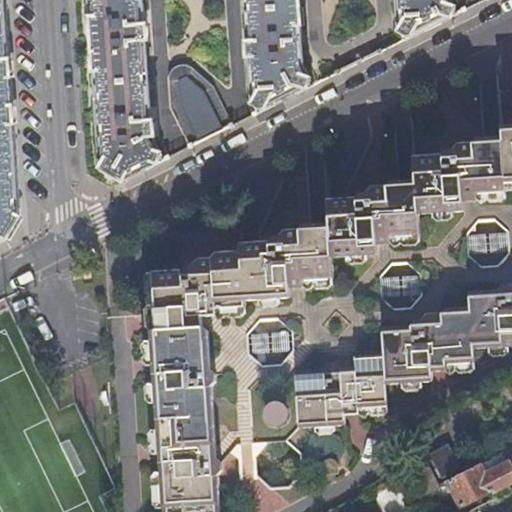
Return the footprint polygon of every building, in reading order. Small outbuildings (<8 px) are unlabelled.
[(0,0),(0,242),(9,238),(21,217),(4,0),(0,0)] [(91,0),(103,168),(130,178),(165,161),(154,136),(156,136),(155,122),(152,122),(146,40),(149,39),(148,25),(145,25),(143,0),(91,0)] [(254,103),(260,113),(314,86),(304,66),(299,0),(246,0),(250,43),(247,43),(248,57),(251,57),(254,103)] [(397,0),(400,31),(405,40),(458,14),(451,1),(450,0),(397,0)] [(170,108),(191,148),(233,127),(213,86),(189,65),(187,64),(185,63),(182,63),(180,63),(177,63),(175,64),(173,65),(171,67),(170,69),(169,71),(168,73),(168,76),(168,77),(170,108)] [(511,119),(496,120),(497,133),(467,135),(468,147),(437,150),(438,163),(409,165),(409,176),(380,178),(381,195),(350,197),(350,206),(321,208),(322,219),(292,221),(293,237),(262,239),(263,246),(243,247),(244,252),(218,254),(215,258),(201,259),(196,265),(188,266),(184,271),(155,273),(158,330),(153,330),(154,342),(155,342),(158,372),(156,373),(156,384),(158,385),(159,402),(158,403),(159,430),(161,430),(163,462),(161,462),(162,474),(164,474),(166,508),(164,508),(164,511),(220,511),(218,475),(223,471),(222,463),(218,459),(213,386),(217,381),(217,374),(212,370),(210,330),(205,326),(205,319),(219,318),(218,311),(247,309),(247,304),(292,301),(291,291),(307,290),(307,283),(334,281),(333,261),(379,258),(378,248),(393,246),(393,240),(420,238),(418,218),(462,215),(461,204),(476,203),(475,198),(504,195),(503,184),(511,183),(511,119)] [(471,233),(470,264),(499,265),(500,234),(471,233)] [(383,293),(412,295),(414,279),(384,277),(383,293)] [(420,381),(420,382),(431,381),(431,371),(445,370),(445,364),(473,361),(473,349),(489,348),(489,347),(507,345),(507,347),(511,346),(511,289),(509,287),(500,287),(496,293),(468,295),(469,310),(445,312),(441,316),(428,316),(422,322),(414,323),(410,328),(381,330),(383,353),(358,355),(354,360),(339,361),(337,364),(328,365),(324,370),(295,372),(299,429),(317,428),(317,426),(333,425),(334,427),(345,426),(345,416),(359,415),(358,408),(387,405),(385,384),(403,383),(403,382),(420,381)] [(247,333),(248,358),(288,357),(287,331),(247,333)] [(284,434),(284,402),(255,402),(255,433),(284,434)] [(413,468),(425,491),(439,484),(427,461),(413,468)] [(484,473),(479,464),(447,480),(460,506),(491,491),(491,492),(511,482),(511,469),(508,461),(489,470),(484,473)] [(489,470),(484,461),(479,464),(484,473),(489,470)] [(439,484),(425,491),(426,493),(440,486),(439,484)]
